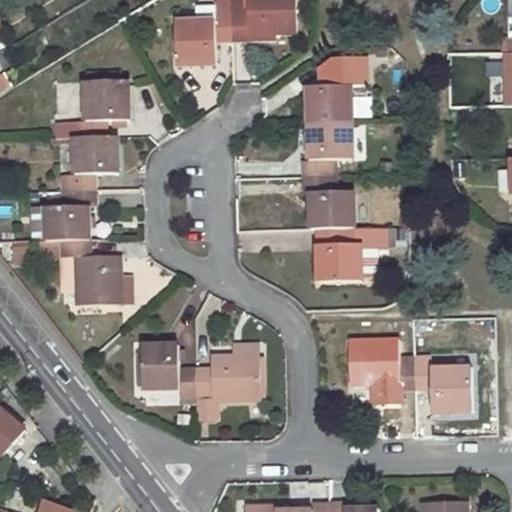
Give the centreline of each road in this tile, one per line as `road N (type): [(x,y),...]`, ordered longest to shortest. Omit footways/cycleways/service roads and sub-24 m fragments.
road 1 (tertiary): [(140,481),(0,303)]
road 2 (residential): [(220,125),(160,173),(162,252),(224,281)]
road 3 (residential): [(224,281),(296,319),(302,460)]
road 4 (residential): [(302,460),(511,456)]
road 5 (residential): [(140,481),(231,461),(302,460)]
road 6 (residential): [(220,125),(224,281)]
